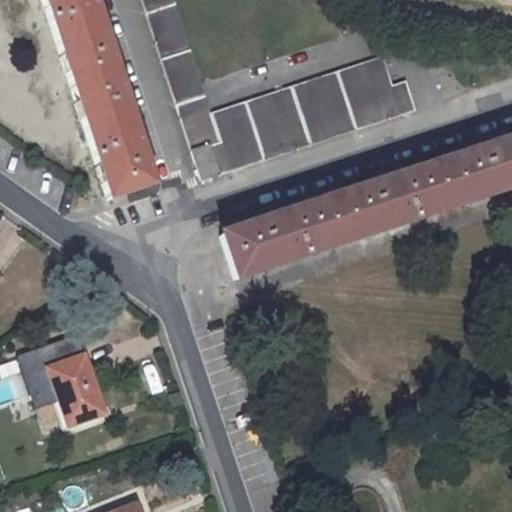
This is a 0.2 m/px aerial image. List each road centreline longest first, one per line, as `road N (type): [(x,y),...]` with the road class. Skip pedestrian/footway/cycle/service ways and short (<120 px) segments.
road 1 (residential): [(180,204),(511,97)]
road 2 (residential): [(114,267),(172,304),(239,511)]
road 3 (residential): [(180,204),(114,0)]
road 4 (residential): [(0,187),(114,267)]
